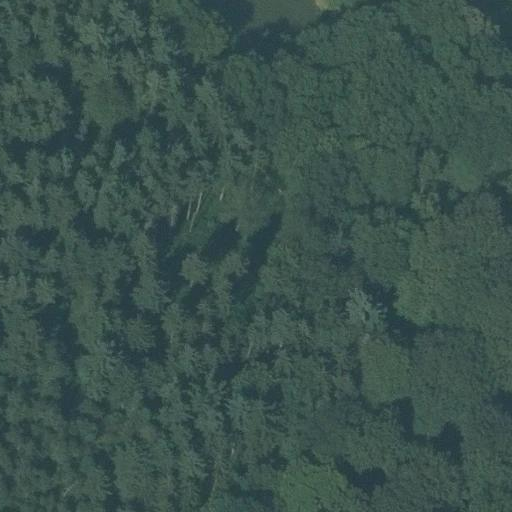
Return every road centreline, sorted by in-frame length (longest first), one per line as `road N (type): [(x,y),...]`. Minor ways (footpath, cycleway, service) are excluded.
road 1 (track): [(71,0),(419,320),(464,302)]
road 2 (track): [(0,122),(105,131),(419,320)]
road 3 (track): [(464,302),(340,73)]
road 4 (track): [(464,302),(450,352),(458,399),(511,454)]
